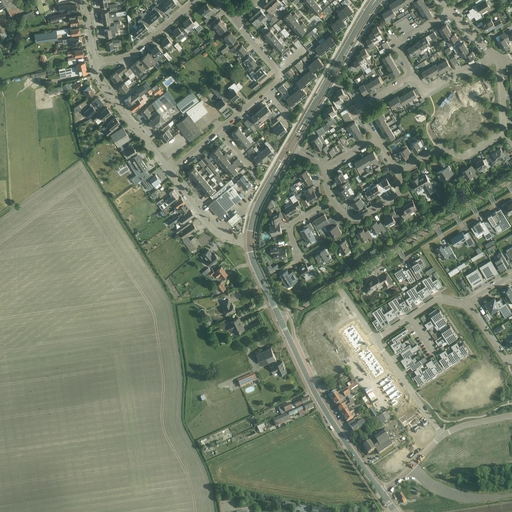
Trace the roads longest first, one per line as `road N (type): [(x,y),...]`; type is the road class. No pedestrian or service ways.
road 1 (residential): [(279,318),(511,180)]
road 2 (residential): [(170,171),(279,77),(235,19)]
road 3 (tertiary): [(381,494),(323,409),(279,318)]
road 4 (residential): [(399,172),(440,149),(466,156),(503,132),(501,60)]
road 5 (tertiary): [(289,147),(376,0)]
road 6 (tertiary): [(170,171),(95,63)]
road 7 (residential): [(95,63),(131,55),(196,0)]
